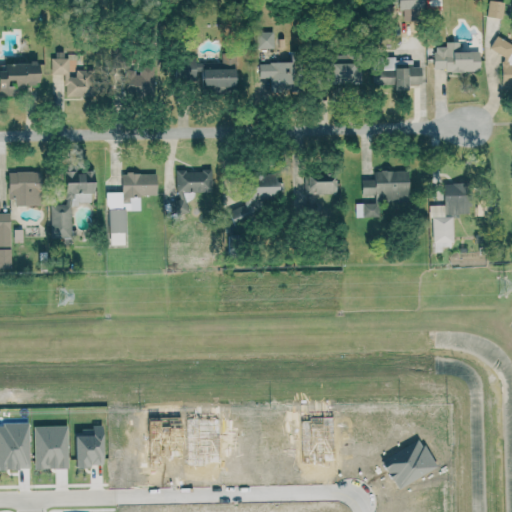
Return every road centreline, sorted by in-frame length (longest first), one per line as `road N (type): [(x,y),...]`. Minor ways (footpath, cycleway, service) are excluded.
road 1 (residential): [(0,139),(471,125)]
road 2 (residential): [(114,501),(330,498),(360,503),(362,511)]
